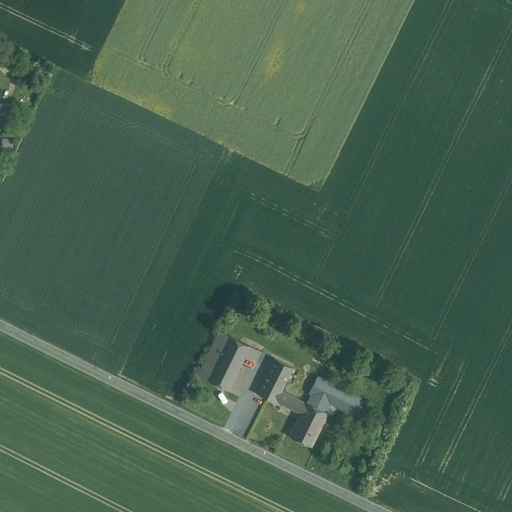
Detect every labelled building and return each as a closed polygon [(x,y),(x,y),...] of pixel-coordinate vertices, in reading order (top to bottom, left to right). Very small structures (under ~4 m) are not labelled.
[(14,110),(6,107),(1,118),(9,121),(14,110)] [(1,138),(2,146),(12,146),(12,137),(1,138)] [(220,331),(198,374),(207,378),(229,335),(220,331)] [(229,335),(207,378),(229,389),(233,381),(245,356),(250,346),(229,335)] [(259,351),(250,346),(245,356),(254,360),(259,351)] [(274,358),(257,393),(275,402),(276,401),(281,391),(293,367),(274,358)] [(364,400),(318,377),(310,393),(329,402),(356,416),(364,400)] [(242,385),(233,381),(229,389),(238,394),(242,385)] [(305,403),(281,391),(276,401),(300,413),(305,403)] [(329,402),(312,394),(308,402),(325,411),(329,402)] [(308,402),(306,401),(300,413),(289,435),(312,447),(329,413),(325,411),(308,402)]
